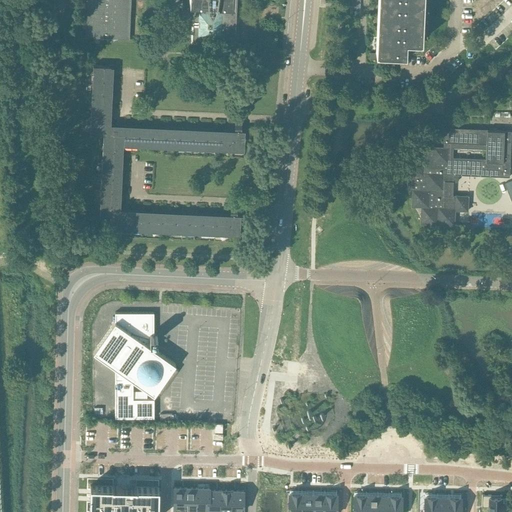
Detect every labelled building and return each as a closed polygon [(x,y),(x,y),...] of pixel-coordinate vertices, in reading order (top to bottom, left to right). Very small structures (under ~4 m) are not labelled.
[(88,0),(87,36),(85,36),(98,37),(101,40),(104,37),(107,40),(109,37),(112,41),(116,38),(129,38),(127,37),(128,24),(128,0),(182,0),(181,24),(180,42),(192,42),(192,39),(212,40),(212,43),(239,45),(239,44),(232,43),(233,24),(233,15),(236,15),(236,0),(88,0)] [(378,52),(400,53),(406,53),(406,40),(420,40),(421,0),(380,0),(379,24),(378,52)] [(107,128),(110,65),(93,65),(90,134),(103,134),(107,135),(107,128)] [(124,128),(121,128),(112,128),(111,135),(121,135),(120,145),(244,150),(245,130),(241,130),(242,120),(235,120),(235,129),(241,130),(241,133),(124,127),(124,128)] [(486,158),(485,161),(503,161),(504,140),(504,130),(487,129),(486,158)] [(113,218),(112,229),(240,235),(240,214),(237,214),(237,205),(231,205),(230,214),(236,214),(236,217),(117,212),(120,145),(121,135),(111,135),(107,135),(103,134),(99,218),(113,218)] [(454,225),(454,224),(454,207),(452,207),(452,203),(454,200),(454,195),(452,193),(450,195),(443,195),(443,178),(450,178),(453,181),(455,179),(455,174),(509,176),(511,140),(504,140),(503,161),(485,161),(486,158),(447,156),(447,146),(423,145),(422,160),(408,159),(407,189),(411,189),(411,206),(420,206),(419,223),(454,225)] [(115,321),(93,352),(115,367),(115,417),(154,417),(154,399),(133,399),(133,380),(154,395),(156,392),(160,395),(178,370),(173,367),(176,364),(154,348),(154,331),(154,312),(115,312),(115,321)] [(90,511),(89,511),(158,511),(159,487),(159,486),(158,486),(143,486),(132,486),(117,485),(106,485),(90,485),(90,511)] [(174,487),(173,511),(185,511),(186,487),(174,487)] [(186,487),(185,511),(196,511),(197,487),(186,487)] [(197,487),(196,511),(208,511),(209,511),(208,511),(209,490),(209,488),(197,487)] [(209,490),(208,511),(209,511),(219,511),(220,511),(220,490),(209,490)] [(219,511),(230,511),(231,490),(220,490),(220,511),(219,511)] [(230,511),(242,511),(243,511),(243,490),(231,490),(230,511)] [(289,493),(288,511),(301,511),(301,493),(289,493)] [(301,493),(301,511),(312,511),(313,493),(301,493)] [(323,511),(324,494),(313,493),(312,511),(323,511)] [(324,494),(323,511),(336,511),(337,494),(335,494),(324,494)] [(354,494),(352,511),(365,511),(366,495),(354,494)] [(482,494),(481,507),(489,507),(488,511),(503,511),(504,503),(502,502),(502,497),(502,495),(482,494)] [(377,511),(378,495),(366,495),(365,511),(377,511)] [(378,495),(377,511),(388,511),(389,495),(378,495)] [(389,495),(388,511),(401,511),(402,496),(389,495)] [(424,511),(436,511),(437,496),(425,496),(424,496),(424,511)] [(437,496),(436,511),(448,511),(449,497),(437,496)] [(449,497),(448,511),(460,511),(461,497),(460,497),(449,497)]
